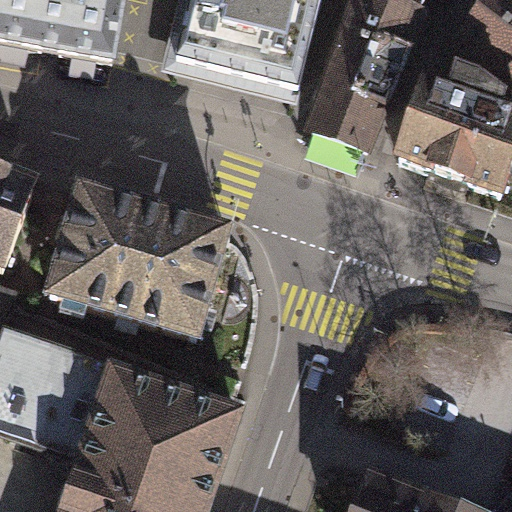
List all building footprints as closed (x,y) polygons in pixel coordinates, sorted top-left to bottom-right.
[(0,0),(0,59),(120,82),(135,0),(0,0)] [(181,0),(161,79),(301,115),(330,0),(181,0)] [(360,0),(358,0),(307,146),(373,169),(434,30),(426,26),(433,11),(407,0),(360,0),(361,0),(360,0)] [(511,0),(500,0),(450,64),(511,112),(511,0)] [(424,97),(396,180),(508,219),(511,208),(511,128),(511,124),(511,119),(485,100),(461,93),(454,108),(424,97)] [(41,204),(0,189),(0,292),(7,296),(41,204)] [(238,249),(81,202),(46,318),(203,364),(235,258),(238,249)] [(121,378),(3,337),(0,346),(0,446),(77,473),(63,511),(222,511),(251,432),(118,386),(121,378)] [(459,511),(364,475),(349,511),(459,511)]
